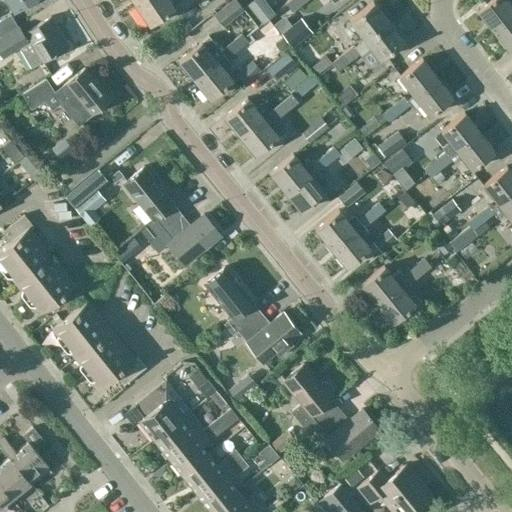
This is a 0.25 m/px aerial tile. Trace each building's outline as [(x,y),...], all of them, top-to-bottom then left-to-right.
[(4,0),(13,13),(35,0),(4,0)] [(141,0),(135,5),(149,25),(174,7),(168,0),(141,0)] [(245,9),(237,0),(233,0),(214,15),(223,26),(245,9)] [(263,22),(274,12),(264,0),(252,0),(248,4),(263,22)] [(293,12),(303,3),(301,0),(289,0),(286,3),(293,12)] [(511,0),(491,0),(480,9),(495,28),(511,15),(511,0)] [(363,40),(388,21),(374,2),(348,20),(363,40)] [(0,35),(18,25),(11,15),(0,21),(0,35)] [(511,15),(495,28),(511,48),(511,47),(511,15)] [(0,35),(0,54),(2,58),(20,49),(31,68),(43,61),(68,46),(50,17),(25,32),(26,33),(23,34),(18,25),(0,35)] [(300,19),(281,34),(292,48),(312,33),(300,19)] [(343,53),(349,61),(359,54),(360,56),(370,48),(378,58),(402,40),(388,21),(363,40),(355,46),(354,45),(343,53)] [(230,42),(237,50),(248,40),(245,36),(242,33),(230,42)] [(223,54),(220,51),(208,36),(201,41),(178,60),(193,78),(223,54)] [(282,39),(274,45),(281,53),(289,47),(282,39)] [(230,42),(227,45),(220,51),(223,54),(193,78),(209,97),(231,79),(223,69),(231,64),(227,59),(233,54),(232,53),(237,50),(230,42)] [(338,70),(349,61),(343,53),(332,62),(338,70)] [(286,54),(267,68),(275,79),(294,64),(286,54)] [(331,63),(325,56),(311,66),(317,74),(331,63)] [(412,96),(437,77),(422,58),(397,76),(412,96)] [(252,60),(235,74),(243,85),(261,71),(252,60)] [(80,125),(110,100),(84,68),(55,92),(46,79),(23,93),(33,108),(46,100),(53,109),(62,103),(80,125)] [(404,95),(394,103),(401,112),(410,105),(413,109),(419,104),(428,115),(451,97),(437,77),(412,96),(407,100),(404,95)] [(349,84),(331,98),(339,108),(357,94),(349,84)] [(224,116),(239,135),(262,117),(269,111),(265,106),(262,102),(254,107),(246,98),(224,116)] [(262,117),(239,135),(254,154),(277,136),(268,125),(276,119),(272,114),(282,106),(276,98),(265,106),(269,111),(262,117)] [(401,112),(394,103),(384,110),(391,119),(401,112)] [(441,146),(445,151),(449,155),(479,132),(464,112),(439,130),(448,141),(441,146)] [(329,126),(325,121),(321,117),(301,133),(309,143),(329,127),(329,126)] [(406,142),(398,131),(378,145),(385,157),(406,142)] [(445,151),(434,159),(437,163),(438,165),(441,168),(452,160),(455,164),(462,158),(470,169),(494,151),(479,132),(449,155),(445,151)] [(60,157),(71,148),(64,138),(52,148),(60,157)] [(341,154),(339,155),(345,161),(362,147),(354,138),(339,150),(341,154)] [(324,154),(330,162),(339,155),(341,154),(339,150),(338,149),(335,145),(324,154)] [(400,150),(384,163),(394,176),(410,163),(400,150)] [(18,161),(35,180),(44,172),(27,153),(18,161)] [(315,167),(312,163),(308,158),(301,164),(293,153),(270,172),(285,191),(309,172),(315,167)] [(318,172),(330,162),(324,154),(313,162),(312,163),(315,167),(318,172)] [(438,171),(441,168),(438,165),(437,163),(434,159),(424,167),(428,172),(431,176),(438,171)] [(12,160),(0,168),(0,188),(22,173),(12,160)] [(497,203),(511,191),(511,173),(506,166),(482,184),(497,203)] [(155,234),(182,214),(143,167),(123,183),(152,220),(147,224),(155,234)] [(378,177),(388,181),(392,174),(381,169),(378,177)] [(97,170),(66,195),(75,206),(97,188),(106,181),(97,170)] [(118,170),(110,177),(115,182),(122,176),(118,170)] [(438,171),(431,176),(437,183),(444,178),(438,171)] [(325,192),(312,176),(309,172),(285,191),(301,210),(325,192)] [(356,181),(337,196),(346,207),(365,191),(356,181)] [(97,188),(75,206),(89,224),(99,216),(94,210),(106,199),(97,188)] [(477,212),(483,220),(493,212),(498,218),(504,213),(511,223),(511,222),(511,191),(497,203),(491,208),(488,204),(477,212)] [(451,198),(430,213),(439,224),(459,209),(451,198)] [(379,202),(369,211),(375,219),(385,210),(382,206),(379,202)] [(361,223),(358,219),(354,214),(347,219),(339,210),(316,228),(331,247),(361,223)] [(369,211),(358,219),(361,223),(331,247),(346,267),(370,247),(362,236),(368,231),(364,227),(375,219),(369,211)] [(481,221),(483,220),(477,212),(466,221),(470,226),(472,228),(481,221)] [(0,263),(40,313),(76,284),(30,226),(32,224),(25,214),(3,232),(10,242),(0,249),(0,263)] [(203,214),(190,225),(182,214),(149,240),(159,252),(167,245),(183,265),(220,235),(203,214)] [(472,228),(470,226),(449,242),(455,251),(486,228),(481,221),(472,228)] [(387,229),(372,241),(381,252),(396,239),(387,229)] [(435,243),(443,254),(451,247),(442,236),(435,243)] [(131,237),(122,245),(130,254),(139,247),(131,237)] [(424,257),(413,266),(418,273),(430,264),(427,261),(424,257)] [(360,284),(376,303),(406,278),(402,274),(399,270),(393,274),(385,264),(360,284)] [(406,278),(376,303),(392,323),(415,305),(405,292),(412,287),(408,282),(418,273),(413,266),(402,274),(406,278)] [(232,334),(261,311),(224,267),(204,283),(231,317),(224,323),(232,334)] [(123,384),(145,367),(137,356),(134,358),(88,300),(52,328),(99,387),(115,374),(123,384)] [(282,312),(270,322),(261,311),(232,334),(233,335),(238,331),(246,342),(262,362),(275,352),(279,357),(294,345),(290,340),(299,333),(282,312)] [(303,363),(282,380),(300,402),(290,411),(309,434),(319,425),(340,408),(330,396),(333,394),(333,389),(328,382),(323,382),(320,384),(303,363)] [(206,397),(216,389),(206,378),(196,386),(206,397)] [(247,389),(239,380),(230,388),(238,397),(247,389)] [(182,401),(175,392),(165,381),(146,396),(155,407),(138,421),(153,439),(180,418),(173,408),(182,401)] [(216,389),(209,395),(220,408),(227,403),(216,389)] [(238,417),(230,407),(203,428),(204,428),(168,457),(182,475),(209,454),(202,445),(238,417)] [(340,408),(319,425),(329,436),(326,439),(343,460),(379,430),(362,409),(349,419),(340,408)] [(204,428),(203,428),(197,420),(188,427),(180,418),(153,439),(168,457),(204,428)] [(49,467),(34,448),(44,440),(33,425),(21,434),(27,442),(16,451),(5,437),(0,441),(0,445),(9,457),(30,483),(49,467)] [(286,432),(271,444),(279,453),(293,441),(286,432)] [(196,493),(242,457),(235,448),(226,456),(217,463),(209,454),(182,475),(196,493)] [(0,481),(12,497),(30,483),(9,457),(0,463),(0,481)] [(230,480),(239,473),(249,465),(242,457),(196,493),(211,511),(238,489),(230,480)] [(395,511),(412,511),(431,496),(405,464),(386,480),(379,471),(359,487),(371,502),(380,494),(395,511)] [(357,468),(344,478),(351,487),(364,477),(357,468)] [(300,484),(293,476),(289,480),(288,486),(292,491),(300,484)] [(0,506),(12,497),(0,481),(0,506)] [(360,511),(362,511),(339,484),(323,497),(331,506),(335,511),(360,511)] [(270,511),(254,492),(245,499),(238,489),(211,511),(270,511)]
